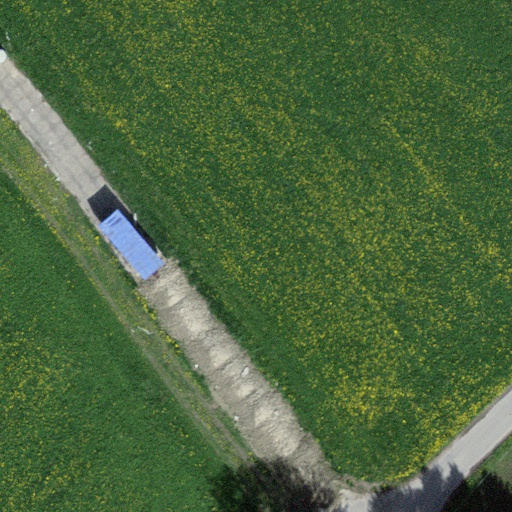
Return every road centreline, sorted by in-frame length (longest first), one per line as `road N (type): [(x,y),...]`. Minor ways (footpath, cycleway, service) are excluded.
road 1 (track): [(349,511),(265,441),(0,107)]
road 2 (unclassified): [(409,511),(511,414)]
